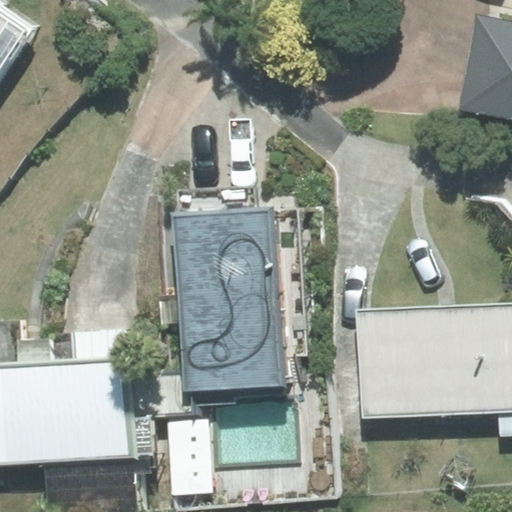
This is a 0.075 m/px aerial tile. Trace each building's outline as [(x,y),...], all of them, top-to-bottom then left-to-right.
[(0,0),(0,19),(10,5),(1,0),(0,0)] [(475,110),(511,117),(511,18),(494,15),(475,110)] [(288,210),(187,215),(196,393),(298,387),(288,210)] [(511,304),(364,311),(368,421),(511,414),(511,304)] [(0,364),(0,467),(150,459),(145,356),(139,356),(137,329),(83,332),(85,359),(0,364)] [(219,418),(176,420),(178,492),(221,490),(219,418)]
